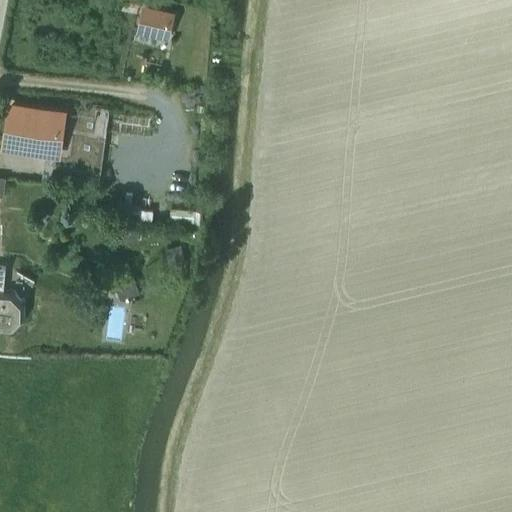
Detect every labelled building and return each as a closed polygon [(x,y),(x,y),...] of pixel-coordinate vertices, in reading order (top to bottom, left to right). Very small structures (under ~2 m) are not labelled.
[(142,3),(136,32),(168,39),(175,11),(142,3)] [(10,106),(5,146),(56,153),(62,113),(10,106)] [(115,216),(139,218),(140,206),(116,204),(115,216)] [(193,222),(194,210),(170,208),(169,220),(193,222)] [(165,269),(184,264),(181,253),(162,258),(165,269)] [(0,269),(0,329),(13,330),(24,319),(25,302),(14,291),(0,290),(0,287),(4,288),(5,270),(0,269)] [(133,275),(114,281),(119,298),(138,293),(133,275)]
